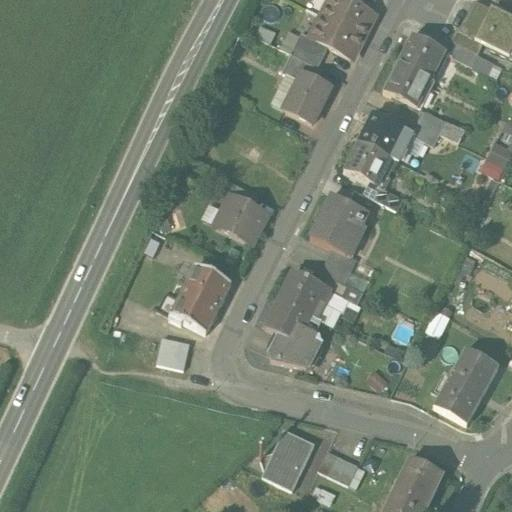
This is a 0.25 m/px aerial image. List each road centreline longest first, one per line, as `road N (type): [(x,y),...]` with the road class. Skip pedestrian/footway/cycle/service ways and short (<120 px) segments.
road 1 (residential): [(420,0),(387,32),(229,356),(225,386),(272,404),(498,452)]
road 2 (secondary): [(222,0),(0,461)]
